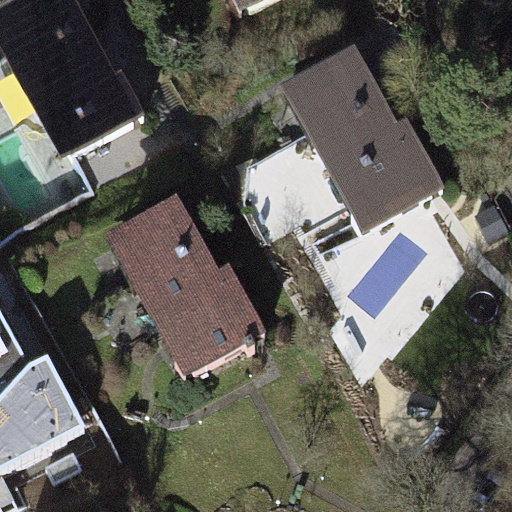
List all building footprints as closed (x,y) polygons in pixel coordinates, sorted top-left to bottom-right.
[(101,0),(37,0),(0,20),(0,42),(64,163),(161,111),(101,0)] [(227,0),(240,23),(280,0),(227,0)] [(364,56),(284,99),(359,238),(440,195),(414,148),(364,56)] [(187,215),(107,258),(180,392),(260,349),(187,215)] [(0,309),(0,511),(13,511),(19,509),(0,464),(77,422),(52,359),(32,366),(0,309)]
